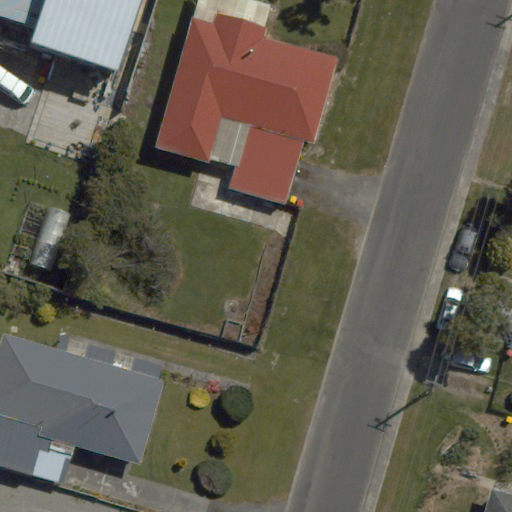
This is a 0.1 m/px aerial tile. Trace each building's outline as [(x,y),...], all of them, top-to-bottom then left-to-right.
[(0,0),(0,14),(35,26),(30,42),(118,71),(141,0),(0,0)] [(213,25),(195,19),(157,148),(209,163),(222,118),(248,125),(230,187),(286,203),(304,140),(314,141),(338,59),(263,37),(266,28),(217,14),(213,25)] [(73,214),(49,206),(29,263),(52,271),(73,214)] [(141,465),(166,380),(4,333),(0,346),(0,414),(42,427),(40,436),(141,465)] [(0,465),(62,485),(73,449),(38,438),(40,428),(0,416),(0,465)] [(511,511),(511,494),(493,488),(485,511),(511,511)]
